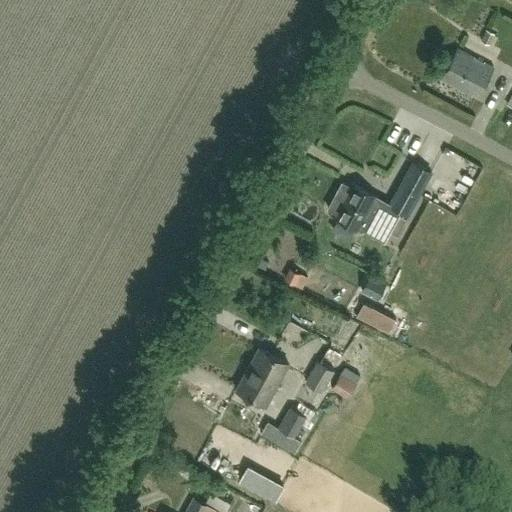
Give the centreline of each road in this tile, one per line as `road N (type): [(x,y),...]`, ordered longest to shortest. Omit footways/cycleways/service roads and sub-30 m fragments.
road 1 (unclassified): [(88,511),(335,66)]
road 2 (unclassified): [(511,158),(335,66)]
